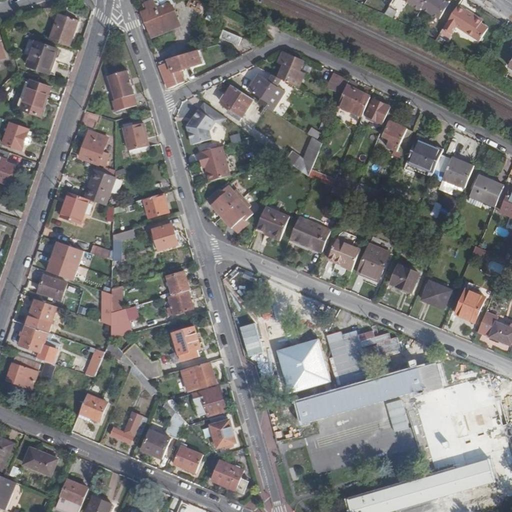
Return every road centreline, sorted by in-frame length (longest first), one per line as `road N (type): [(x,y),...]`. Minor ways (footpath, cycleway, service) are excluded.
road 1 (residential): [(511,148),(288,43),(161,105)]
road 2 (residential): [(105,5),(0,321)]
road 3 (residential): [(511,369),(232,252),(205,254)]
road 4 (residential): [(279,511),(205,254)]
road 5 (residential): [(0,413),(232,511)]
road 6 (residential): [(205,254),(161,105)]
